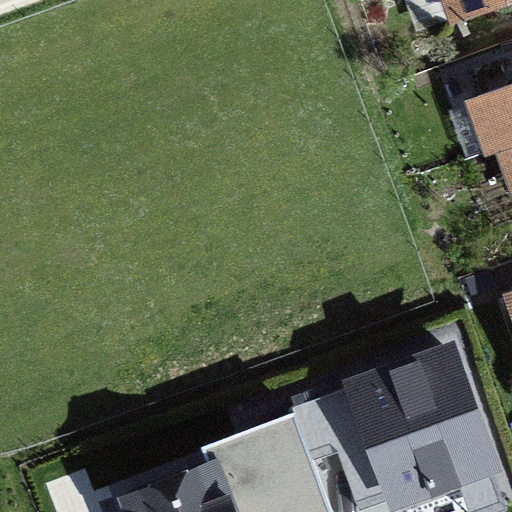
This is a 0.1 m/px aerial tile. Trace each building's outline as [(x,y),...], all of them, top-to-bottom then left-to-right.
[(414,0),(423,27),(504,0),(414,0)] [(511,81),(477,94),(496,149),(509,145),(511,154),(511,81)] [(389,492),(392,498),(457,473),(471,511),(487,511),(508,504),(446,342),(346,381),(389,492)] [(359,503),(389,492),(346,381),(294,401),(302,420),(314,452),(336,444),(359,503)] [(130,492),(137,511),(337,511),(314,452),(302,420),(242,443),(244,448),(130,492)]
